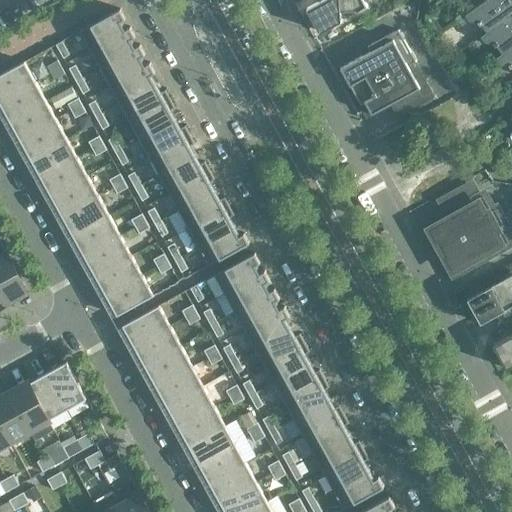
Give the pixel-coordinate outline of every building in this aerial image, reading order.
[(342,21),(337,12),(360,10),(368,6),(364,0),(321,0),(318,2),(307,8),(321,32),(342,21)] [(511,0),(498,0),(492,4),(488,0),(486,0),(466,14),(470,21),(478,22),(480,25),(482,24),(487,32),(488,32),(504,21),(507,26),(511,21),(511,0)] [(90,50),(131,27),(131,26),(126,29),(122,20),(126,18),(121,8),(80,31),(90,50)] [(511,21),(507,26),(504,21),(488,32),(487,32),(481,36),(486,42),(493,43),(496,46),(497,45),(503,53),(503,54),(511,47),(511,21)] [(100,68),(141,45),(141,44),(136,47),(132,38),(136,36),(131,27),(90,50),(100,68)] [(368,47),(371,52),(341,68),(361,105),(366,102),(372,114),(421,88),(409,66),(417,62),(399,30),(368,47)] [(70,55),(63,42),(57,45),(64,58),(70,55)] [(110,85),(151,63),(150,62),(146,64),(141,56),(146,54),(141,45),(100,68),(110,85)] [(511,47),(503,54),(503,53),(497,57),(501,64),(509,65),(511,68),(511,67),(511,47)] [(62,67),(58,60),(48,66),(51,73),(62,67)] [(0,100),(36,81),(25,61),(0,75),(0,100)] [(120,103),(156,83),(151,74),(156,72),(151,63),(110,85),(120,103)] [(83,77),(76,65),(70,68),(76,81),(83,77)] [(66,74),(62,67),(51,73),(55,80),(66,74)] [(90,90),(83,77),(76,81),(83,93),(90,90)] [(0,101),(10,120),(46,100),(36,81),(0,100),(0,101)] [(130,121),(171,99),(166,90),(161,92),(156,83),(120,103),(130,121)] [(83,105),(79,98),(68,104),(72,111),(83,105)] [(176,119),(171,110),(176,107),(171,99),(130,121),(140,139),(176,119)] [(20,139),(57,119),(46,100),(10,120),(20,139)] [(102,113),(95,100),(89,104),(96,116),(102,113)] [(87,112),(83,105),(72,111),(76,118),(87,112)] [(109,126),(102,113),(96,116),(103,129),(109,126)] [(31,158),(67,138),(57,119),(20,139),(31,158)] [(149,157),(190,134),(186,125),(181,128),(176,119),(140,139),(149,157)] [(196,155),(191,145),(195,143),(190,134),(149,157),(159,175),(196,155)] [(103,143),(100,136),(89,141),(93,148),(103,143)] [(122,149),(115,136),(109,139),(116,152),(122,149)] [(41,177),(78,157),(67,138),(31,158),(41,177)] [(107,150),(103,143),(93,148),(97,155),(107,150)] [(129,161),(122,149),(116,152),(123,165),(129,161)] [(169,193),(210,170),(205,161),(201,164),(196,155),(159,175),(169,193)] [(52,196),(88,176),(78,157),(41,177),(52,196)] [(179,210),(216,190),(211,181),(215,179),(210,170),(169,193),(179,210)] [(142,184),(135,172),(129,175),(136,188),(142,184)] [(124,180),(121,173),(110,179),(114,186),(124,180)] [(62,215),(99,195),(88,176),(52,196),(62,215)] [(128,187),(124,180),(114,186),(118,193),(128,187)] [(149,197),(142,184),(136,188),(142,200),(149,197)] [(189,228),(230,206),(225,197),(221,199),(216,190),(179,210),(189,228)] [(510,241),(502,227),(505,225),(505,224),(504,224),(496,209),(497,209),(496,208),(492,210),(484,196),(485,195),(484,194),(460,207),(459,205),(458,204),(442,213),(442,214),(443,214),(444,216),(428,225),(438,243),(440,242),(447,255),(445,256),(455,274),(474,263),(476,266),(493,256),(492,253),(511,242),(510,241)] [(73,235),(110,214),(99,195),(62,215),(73,235)] [(235,226),(230,217),(235,215),(230,206),(189,228),(199,246),(235,226)] [(161,220),(154,207),(148,211),(155,224),(161,220)] [(146,220),(143,213),(132,219),(136,226),(146,220)] [(84,255),(121,234),(110,214),(73,235),(84,255)] [(150,227),(146,220),(136,226),(140,233),(150,227)] [(168,233),(161,220),(155,224),(162,236),(168,233)] [(209,265),(250,242),(245,233),(240,235),(235,226),(199,246),(209,265)] [(95,274),(132,254),(121,234),(84,255),(95,274)] [(181,256),(174,243),(168,247),(175,259),(181,256)] [(225,293),(266,271),(265,270),(261,272),(257,264),(261,262),(256,252),(215,275),(225,293)] [(27,290),(8,253),(0,257),(0,286),(8,301),(27,290)] [(168,260),(164,253),(154,259),(158,266),(168,260)] [(106,294),(143,274),(132,254),(95,274),(106,294)] [(188,268),(181,256),(175,259),(182,272),(188,268)] [(172,267),(168,260),(158,266),(162,273),(172,267)] [(235,311),(276,289),(275,288),(271,290),(267,282),(271,280),(266,271),(225,293),(235,311)] [(154,295),(143,274),(106,294),(118,315),(154,295)] [(511,274),(468,298),(481,323),(511,305),(511,274)] [(204,298),(197,285),(191,289),(198,301),(204,298)] [(245,329),(286,307),(285,306),(281,308),(276,300),(280,297),(276,289),(235,311),(245,329)] [(171,326),(160,305),(123,325),(135,346),(171,326)] [(197,311),(193,305),(183,310),(186,317),(197,311)] [(291,327),(286,318),(290,315),(286,307),(245,329),(254,347),(291,327)] [(217,321),(210,308),(204,312),(211,324),(217,321)] [(201,318),(197,311),(186,317),(190,324),(201,318)] [(224,333),(217,321),(211,324),(218,337),(224,333)] [(146,366),(182,346),(171,326),(135,346),(146,366)] [(264,365),(305,342),(300,333),(296,336),(291,327),(254,347),(264,365)] [(511,334),(494,344),(507,368),(511,366),(511,365),(511,334)] [(311,363),(306,354),(310,351),(305,342),(264,365),(274,383),(311,363)] [(219,351),(215,344),(205,350),(208,357),(219,351)] [(237,357),(230,344),(224,347),(231,360),(237,357)] [(157,386),(193,366),(182,346),(146,366),(157,386)] [(223,358),(219,351),(208,357),(212,364),(223,358)] [(244,369),(237,357),(231,360),(238,373),(244,369)] [(87,398),(67,362),(47,372),(67,409),(87,398)] [(284,400),(325,378),(320,369),(316,372),(311,363),(274,383),(284,400)] [(168,406),(204,386),(193,366),(157,386),(168,406)] [(67,409),(47,372),(28,383),(49,419),(67,409)] [(330,398),(325,389),(330,387),(325,378),(284,400),(294,418),(330,398)] [(256,392),(250,380),(243,383),(250,396),(256,392)] [(49,419),(28,383),(10,393),(30,430),(49,419)] [(241,391),(237,384),(227,390),(230,397),(241,391)] [(179,426),(215,406),(204,386),(168,406),(179,426)] [(245,398),(241,391),(230,397),(234,404),(245,398)] [(263,405),(256,392),(250,396),(257,408),(263,405)] [(30,430),(10,393),(0,398),(0,420),(11,440),(30,430)] [(304,436),(344,414),(340,405),(335,407),(330,398),(294,418),(304,436)] [(189,445),(226,424),(215,406),(179,426),(189,445)] [(350,434),(345,425),(349,422),(344,414),(304,436),(314,454),(350,434)] [(276,428),(269,415),(263,419),(270,431),(276,428)] [(0,446),(11,440),(0,420),(0,446)] [(262,429),(258,422),(247,428),(251,435),(262,429)] [(199,464),(236,443),(226,424),(189,445),(199,464)] [(283,441),(276,428),(270,431),(277,444),(283,441)] [(266,436),(262,429),(251,435),(255,442),(266,436)] [(95,443),(90,433),(83,436),(88,447),(95,443)] [(323,472),(364,449),(359,441),(355,443),(350,434),(314,454),(323,472)] [(88,447),(83,436),(76,440),(81,451),(88,447)] [(210,482),(246,462),(236,443),(199,464),(210,482)] [(116,451),(112,444),(109,445),(105,447),(109,454),(113,452),(116,451)] [(370,470),(365,461),(369,458),(364,449),(323,472),(333,490),(370,470)] [(105,461),(99,450),(92,454),(98,465),(105,461)] [(296,464),(289,451),(283,455),(290,467),(296,464)] [(58,464),(52,453),(45,457),(51,468),(58,464)] [(98,465),(92,454),(86,458),(91,469),(98,465)] [(51,468),(45,457),(38,461),(44,472),(51,468)] [(283,467),(279,460),(268,466),(272,473),(283,467)] [(220,501),(257,481),(246,462),(210,482),(220,501)] [(303,476),(296,464),(290,467),(297,480),(303,476)] [(286,474),(283,467),(272,473),(276,480),(286,474)] [(344,508),(384,486),(379,476),(375,479),(370,470),(333,490),(344,508)] [(68,482),(62,471),(55,475),(61,486),(68,482)] [(20,485),(14,474),(7,478),(13,489),(20,485)] [(61,486),(55,475),(48,479),(53,489),(61,486)] [(13,489),(7,478),(0,481),(0,482),(6,492),(13,489)] [(226,511),(245,511),(267,500),(257,481),(220,501),(226,511)] [(316,500),(309,487),(302,490),(309,503),(316,500)] [(99,507),(120,501),(116,490),(95,497),(99,507)] [(30,503),(24,492),(17,496),(23,506),(30,503)] [(150,511),(141,495),(121,506),(124,511),(150,511)] [(23,506),(17,496),(10,500),(16,510),(23,506)] [(393,511),(391,508),(395,505),(390,496),(360,511),(393,511)] [(303,505),(300,498),(289,504),(293,511),(303,505)] [(273,511),(267,500),(245,511),(273,511)] [(322,511),(316,500),(309,503),(314,511),(322,511)]
